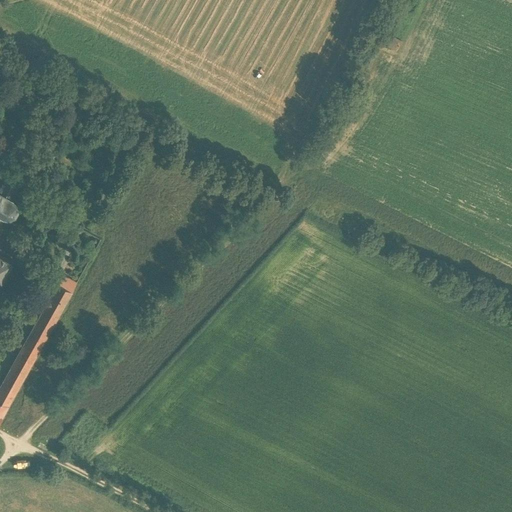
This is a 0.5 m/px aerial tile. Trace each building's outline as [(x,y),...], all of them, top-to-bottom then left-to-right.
[(384,41),(395,50),(401,42),(390,34),(384,41)] [(0,282),(0,283),(11,263),(0,256),(0,216),(1,215),(8,216),(14,213),(17,208),(17,201),(12,196),(18,184),(5,176),(2,178),(0,176),(0,282)] [(63,274),(57,283),(54,289),(67,296),(70,289),(75,281),(63,274)] [(67,296),(54,289),(45,306),(58,313),(67,296)] [(45,306),(26,340),(39,347),(58,313),(45,306)] [(26,340),(15,360),(28,368),(39,347),(26,340)] [(15,360),(3,381),(17,389),(28,368),(15,360)] [(3,381),(0,386),(0,401),(7,406),(17,389),(3,381)]
